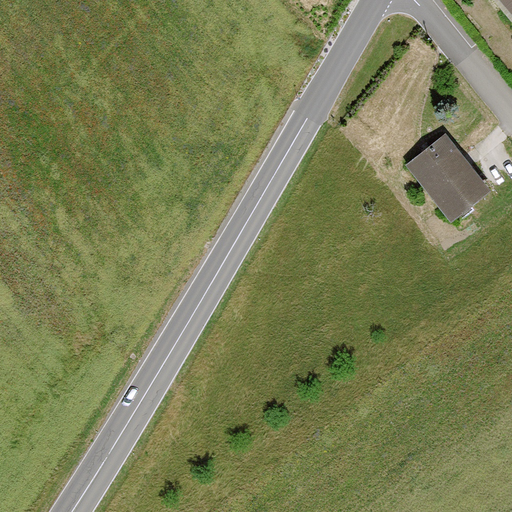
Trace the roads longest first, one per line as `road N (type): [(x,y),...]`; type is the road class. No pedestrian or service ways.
road 1 (primary): [(71,511),(375,0)]
road 2 (unclassified): [(415,0),(511,114)]
